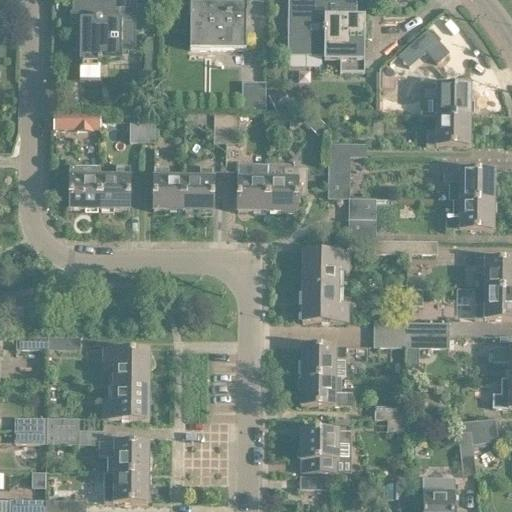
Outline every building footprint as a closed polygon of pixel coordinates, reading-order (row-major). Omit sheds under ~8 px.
[(80,29),(79,65),(121,66),(122,45),(134,45),(135,0),(110,0),(111,3),(92,2),(91,0),(72,0),(72,29),(80,29)] [(245,8),(239,8),(239,0),(224,0),(225,7),(190,7),(189,52),(244,53),(245,8)] [(285,0),(286,60),(321,61),(321,64),(338,64),(338,76),(362,76),(363,18),(355,18),(355,0),(285,0)] [(426,32),(414,43),(425,54),(436,66),(447,56),(426,32)] [(144,93),(156,93),(157,39),(144,39),(144,93)] [(263,118),(263,117),(264,86),(240,85),(239,117),(263,118)] [(426,89),(425,103),(427,103),(435,103),(435,120),(469,120),(469,90),(426,89)] [(267,98),(275,115),(288,108),(280,92),(267,98)] [(99,132),(99,116),(53,115),(53,132),(74,132),(73,133),(91,134),(91,132),(99,132)] [(142,147),(142,116),(128,116),(127,146),(142,147)] [(153,116),(142,116),(142,147),(153,147),(153,116)] [(225,147),(225,117),(212,117),(211,147),(225,147)] [(237,117),(225,117),(225,147),(237,148),(237,117)] [(425,135),(424,150),(468,150),(469,120),(435,120),(435,135),(425,135)] [(307,131),(316,139),(325,131),(316,122),(307,131)] [(326,161),(348,161),(365,161),(365,148),(326,147),(326,161)] [(325,202),(347,202),(348,161),(326,161),(325,202)] [(237,216),(267,216),(267,167),(238,167),(237,216)] [(267,216),(296,216),(296,199),(304,199),(304,172),(283,172),(283,168),(267,167),(267,216)] [(69,214),(99,214),(99,181),(97,181),(97,171),(69,170),(69,214)] [(115,181),(99,181),(99,214),(129,215),(130,171),(115,171),(115,181)] [(154,171),(153,215),(183,215),(183,180),(167,179),(167,171),(154,171)] [(183,180),(183,215),(212,215),(212,171),(199,171),(199,180),(183,180)] [(458,188),(458,204),(458,205),(492,205),(493,175),(442,175),(442,188),(458,188)] [(347,220),(374,220),(374,203),(347,202),(347,220)] [(444,219),(444,234),(492,235),(492,205),(458,205),(458,204),(451,204),(451,219),(444,219)] [(373,245),(374,220),(347,220),(347,244),(372,245),(373,245)] [(372,258),(405,258),(405,245),(373,245),(372,245),(372,258)] [(435,245),(405,245),(405,258),(435,258),(435,245)] [(300,255),(299,291),(336,291),(336,274),(346,274),(346,256),(300,255)] [(483,277),(483,293),(511,293),(511,263),(473,263),(473,277),(483,277)] [(404,269),(404,288),(419,288),(419,269),(404,269)] [(335,308),(336,291),(299,291),(299,326),(345,326),(345,308),(335,308)] [(404,309),(419,310),(419,292),(404,292),(404,309)] [(511,323),(511,293),(483,293),(473,293),(472,323),(511,323)] [(371,339),(403,339),(404,326),(371,326),(371,339)] [(447,327),(404,326),(403,339),(447,340),(447,327)] [(403,352),(403,339),(371,339),(371,351),(403,352)] [(403,339),(403,352),(447,353),(447,340),(403,339)] [(14,354),(45,354),(45,341),(14,341),(14,354)] [(46,341),(45,341),(45,354),(78,354),(78,341),(46,341)] [(343,381),(343,351),(299,350),(299,380),(333,381),(339,381),(343,381)] [(508,366),(507,382),(511,381),(511,352),(492,352),(492,366),(508,366)] [(100,354),(100,373),(111,373),(111,389),(146,390),(146,354),(100,354)] [(333,381),(299,380),(298,410),(350,411),(350,397),(339,397),(339,381),(333,381)] [(511,411),(511,381),(507,382),(507,398),(491,398),(491,411),(511,411)] [(145,425),(146,390),(111,389),(110,407),(100,406),(99,425),(145,425)] [(372,410),(372,423),(403,423),(403,410),(372,410)] [(468,438),(470,451),(497,443),(493,420),(455,426),(456,437),(468,438)] [(13,422),(13,435),(44,435),(44,422),(13,422)] [(77,422),(44,422),(44,435),(77,436),(77,422)] [(402,436),(403,423),(372,423),(372,435),(402,436)] [(330,477),(330,465),(336,465),(336,448),(349,448),(349,435),(298,433),(297,449),(296,449),(295,461),(298,461),(298,464),(300,464),(300,476),(330,477)] [(44,435),(13,435),(12,448),(44,448),(44,435)] [(77,436),(44,435),(44,448),(77,448),(77,436)] [(461,479),(474,480),(470,451),(468,438),(456,437),(461,479)] [(95,447),(95,461),(106,461),(106,476),(102,476),(102,477),(145,478),(145,448),(95,447)] [(101,493),(100,507),(144,508),(145,478),(102,477),(102,493),(101,493)] [(328,493),(328,480),(298,480),(298,493),(328,493)] [(389,511),(402,511),(402,481),(389,481),(389,511)] [(421,511),(450,511),(452,486),(438,486),(438,498),(422,498),(421,511)]
